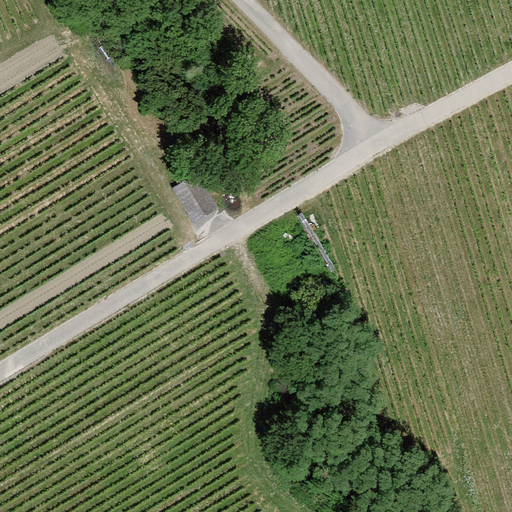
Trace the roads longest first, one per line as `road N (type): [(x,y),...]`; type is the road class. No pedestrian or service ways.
road 1 (track): [(0,371),(375,144),(511,72)]
road 2 (track): [(244,0),(375,144)]
